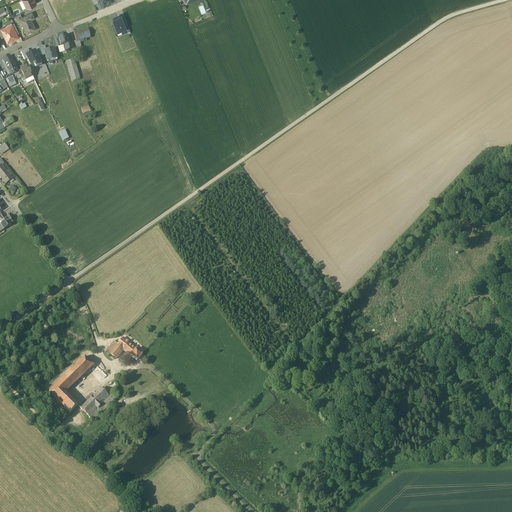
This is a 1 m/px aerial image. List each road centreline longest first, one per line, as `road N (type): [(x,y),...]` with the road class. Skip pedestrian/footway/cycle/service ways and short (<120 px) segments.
road 1 (unclassified): [(23,220),(66,282),(446,17),(503,0)]
road 2 (track): [(324,373),(301,352),(220,435),(147,365),(137,368)]
road 3 (track): [(0,379),(54,427),(116,370)]
